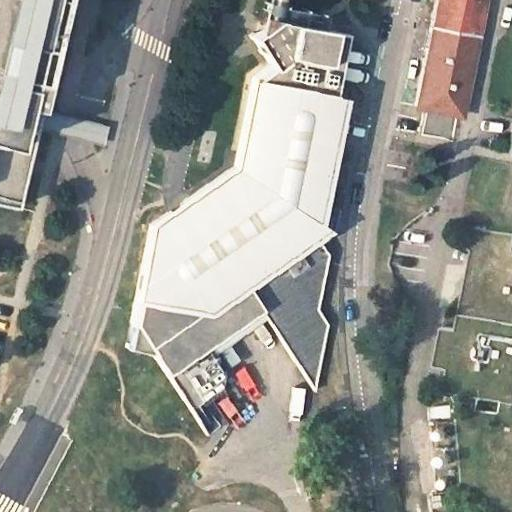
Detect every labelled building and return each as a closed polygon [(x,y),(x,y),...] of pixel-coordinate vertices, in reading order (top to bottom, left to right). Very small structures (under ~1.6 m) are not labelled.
[(0,0),(0,203),(17,207),(35,130),(31,129),(40,89),(26,86),(39,29),(58,33),(66,0),(0,0)] [(486,0),(437,0),(417,107),(427,109),(423,135),(457,142),(461,116),(465,117),(486,0)] [(333,30),(274,18),(250,34),(270,66),(251,76),(235,167),(150,223),(136,297),(131,321),(188,407),(219,385),(221,372),(205,349),(260,311),(314,389),(327,323),(318,309),(328,251),(318,239),(325,205),(316,204),(332,123),(341,125),(344,109),(324,77),(333,30)] [(40,108),(58,33),(39,29),(26,86),(40,89),(31,129),(35,130),(36,126),(40,108)] [(108,125),(40,108),(36,126),(104,143),(108,125)] [(316,204),(325,205),(341,125),(332,123),(316,204)] [(511,233),(474,226),(467,259),(475,274),(463,335),(444,332),(435,377),(454,381),(449,407),(511,418),(511,233)]
